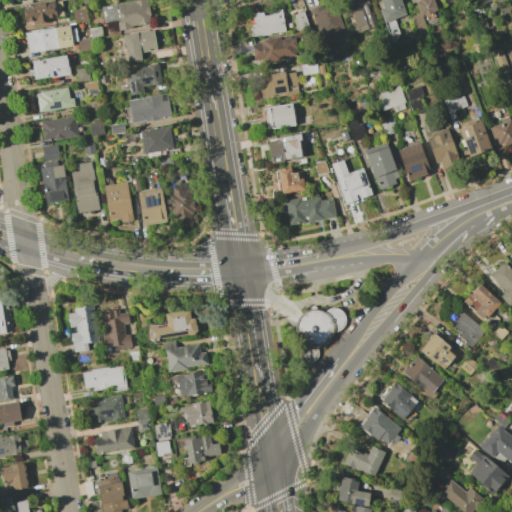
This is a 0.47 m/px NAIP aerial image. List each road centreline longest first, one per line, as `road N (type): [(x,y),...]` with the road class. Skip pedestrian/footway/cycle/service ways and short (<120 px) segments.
road 1 (residential): [(0,86),(69,511)]
road 2 (tertiary): [(193,0),(226,185)]
road 3 (secondary): [(511,198),(486,199),(342,257)]
road 4 (secondary): [(0,233),(76,260),(167,270)]
road 5 (tertiary): [(431,260),(345,366)]
road 6 (tertiary): [(274,469),(318,416),(345,366)]
